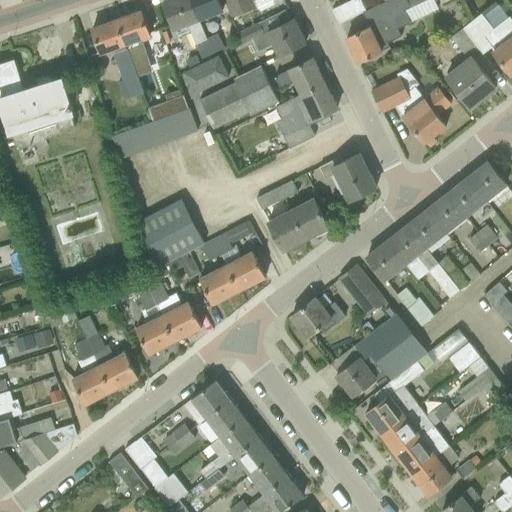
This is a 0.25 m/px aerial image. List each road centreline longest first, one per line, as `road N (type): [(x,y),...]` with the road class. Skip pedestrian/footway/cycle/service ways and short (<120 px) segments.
road 1 (residential): [(9,511),(235,334)]
road 2 (residential): [(235,334),(370,511)]
road 3 (residential): [(407,199),(308,0)]
road 4 (residential): [(235,334),(407,199)]
road 5 (residential): [(407,199),(505,122)]
